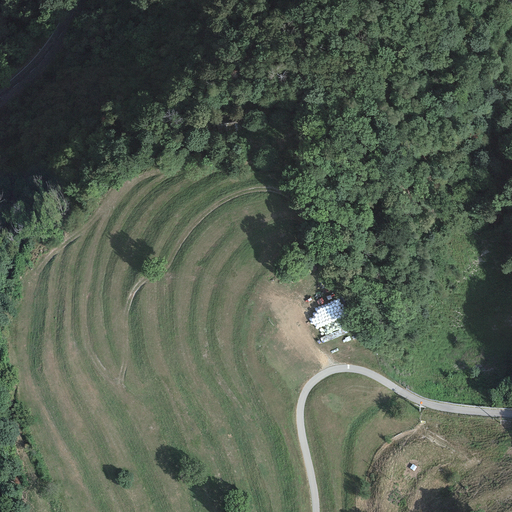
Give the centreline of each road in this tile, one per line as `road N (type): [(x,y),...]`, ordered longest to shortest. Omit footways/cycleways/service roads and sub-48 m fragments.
road 1 (unclassified): [(315,511),(300,409),(308,387),(330,372),(368,377),(436,409),(511,418)]
road 2 (tertiary): [(0,101),(38,67),(88,0)]
